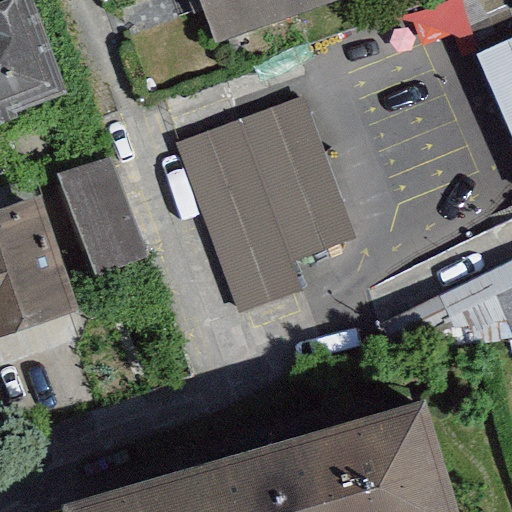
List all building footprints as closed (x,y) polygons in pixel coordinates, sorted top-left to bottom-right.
[(343,0),(184,0),(206,62),(348,12),(343,0)] [(0,142),(38,129),(0,20),(0,142)] [(511,52),(471,70),(511,163),(511,52)] [(302,111),(235,135),(286,275),(353,253),(302,111)] [(235,135),(173,157),(232,327),(296,303),(286,275),(235,135)] [(109,171),(58,190),(94,287),(145,268),(109,171)] [(23,218),(0,226),(0,354),(62,333),(23,218)] [(450,511),(422,406),(72,502),(74,511),(450,511)]
